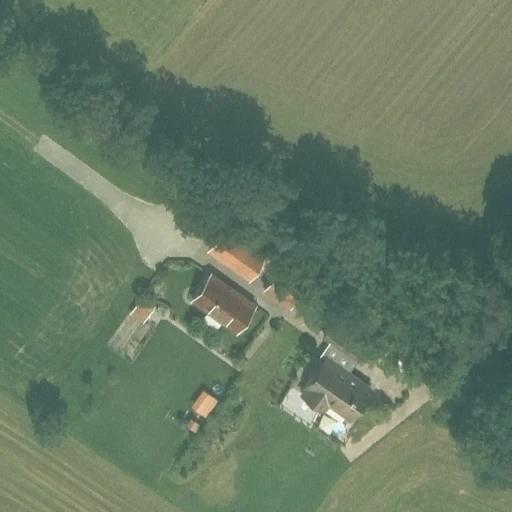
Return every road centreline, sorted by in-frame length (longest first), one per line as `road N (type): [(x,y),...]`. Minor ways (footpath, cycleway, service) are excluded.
road 1 (track): [(0,118),(157,216),(373,238),(502,275)]
road 2 (track): [(348,460),(415,403),(502,275)]
